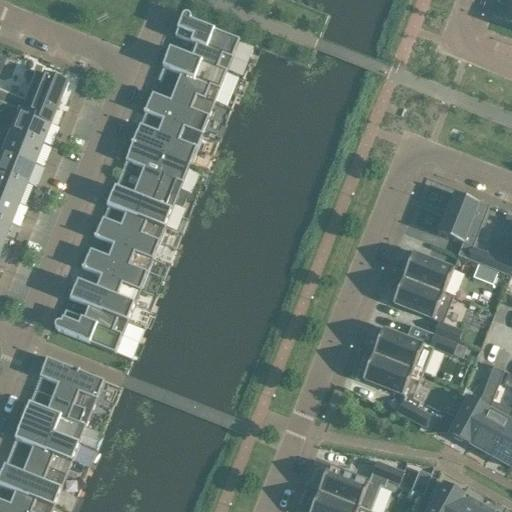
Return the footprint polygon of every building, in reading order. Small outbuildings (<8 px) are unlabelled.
[(511,0),(504,0),(499,14),(511,19),(511,24),(511,26),(511,0)] [(172,25),(169,32),(192,41),(187,53),(222,67),(234,35),(184,15),(185,15),(185,14),(185,13),(184,13),(184,12),(183,11),(183,10),(182,10),(181,10),(180,10),(179,10),(178,11),(177,11),(177,12),(176,12),(175,14),(176,14),(172,25)] [(160,57),(158,63),(180,72),(175,84),(174,86),(209,100),(222,67),(187,53),(165,44),(160,57)] [(0,100),(4,102),(46,119),(62,78),(30,66),(18,95),(0,87),(0,100)] [(144,96),(139,108),(161,117),(196,131),(209,100),(174,86),(169,98),(147,89),(145,96),(144,96)] [(0,112),(0,123),(38,139),(46,119),(4,102),(0,113),(0,112)] [(132,127),(127,139),(184,161),(196,131),(161,117),(157,129),(135,120),(132,127)] [(0,146),(30,159),(38,139),(0,123),(0,146)] [(123,150),(120,157),(139,164),(133,178),(180,197),(183,188),(175,185),(184,161),(127,139),(123,150)] [(0,170),(22,179),(30,159),(0,146),(0,170)] [(0,170),(0,193),(14,199),(22,179),(0,170)] [(107,189),(102,202),(124,211),(159,224),(169,199),(177,203),(180,197),(133,178),(128,190),(110,183),(107,190),(107,189)] [(448,188),(432,229),(457,239),(452,251),(473,259),(493,267),(504,272),(505,269),(509,259),(467,243),(484,202),(448,188)] [(0,216),(6,219),(14,199),(0,193),(0,216)] [(95,221),(90,233),(112,242),(147,256),(159,224),(124,211),(119,223),(97,214),(95,221)] [(82,252),(77,264),(99,273),(134,287),(147,256),(112,242),(107,254),(85,245),(82,252)] [(408,248),(397,274),(438,290),(448,264),(408,248)] [(473,259),(467,273),(488,281),(493,267),(473,259)] [(70,283),(65,295),(87,304),(122,318),(134,287),(99,273),(98,275),(94,285),(73,276),(70,283)] [(397,274),(387,300),(433,318),(428,330),(452,339),(457,327),(437,319),(448,293),(438,290),(397,274)] [(50,322),(50,323),(50,324),(50,325),(51,325),(52,326),(52,327),(110,349),(122,318),(87,304),(82,316),(60,308),(55,319),(54,319),(53,319),(52,319),(51,320),(50,321),(50,322)] [(378,323),(367,350),(408,366),(409,365),(418,368),(428,343),(448,351),(452,339),(428,330),(406,321),(402,333),(378,323)] [(367,350),(357,376),(400,393),(398,396),(391,408),(419,423),(426,412),(412,404),(415,398),(408,394),(418,368),(409,365),(408,366),(367,350)] [(37,366),(34,373),(56,382),(51,394),(50,396),(86,410),(87,407),(99,376),(41,354),(37,366)] [(465,390),(444,428),(445,429),(447,430),(448,433),(455,436),(457,436),(465,440),(486,401),(487,397),(499,367),(488,363),(476,393),(473,393),(471,392),(465,390)] [(511,372),(503,369),(498,381),(511,386),(511,372)] [(502,418),(485,451),(507,463),(511,449),(511,392),(507,405),(502,418)] [(50,396),(46,408),(24,399),(21,406),(21,405),(16,417),(74,440),(86,410),(50,396)] [(486,401),(465,440),(485,451),(502,418),(507,405),(496,400),(487,397),(486,401)] [(63,466),(74,440),(16,417),(12,429),(9,435),(31,444),(26,456),(26,458),(61,472),(61,471),(63,466)] [(323,461),(313,487),(354,503),(365,508),(375,483),(379,484),(382,476),(394,480),(399,468),(371,457),(363,477),(323,461)] [(0,483),(13,489),(49,503),(61,472),(26,458),(21,470),(0,461),(0,483)] [(63,466),(61,471),(69,474),(71,469),(63,466)] [(415,466),(407,485),(418,490),(426,470),(415,466)] [(438,479),(419,511),(445,511),(458,490),(454,488),(438,479)] [(313,487),(303,511),(365,511),(367,508),(365,508),(354,503),(313,487)] [(0,511),(45,511),(49,503),(13,489),(8,501),(0,498),(0,511)] [(470,511),(477,500),(473,498),(458,490),(445,511),(470,511)] [(496,511),(497,511),(477,500),(470,511),(496,511)]
